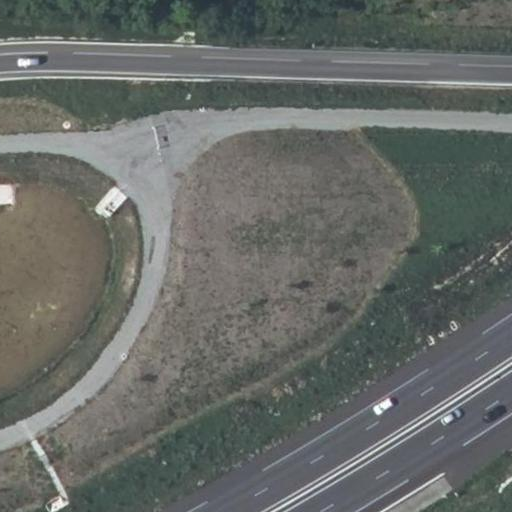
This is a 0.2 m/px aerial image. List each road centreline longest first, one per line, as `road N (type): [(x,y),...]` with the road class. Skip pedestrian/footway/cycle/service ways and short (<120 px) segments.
road 1 (motorway): [(511,74),(0,61)]
road 2 (motorway): [(511,345),(237,511)]
road 3 (motorway): [(324,511),(511,392)]
